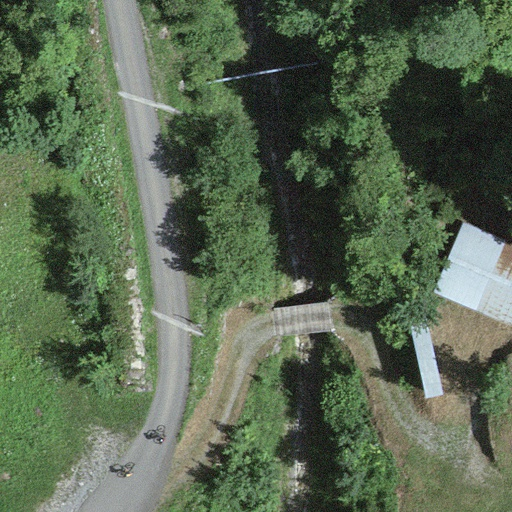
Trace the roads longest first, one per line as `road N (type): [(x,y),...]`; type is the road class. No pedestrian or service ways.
road 1 (track): [(128,511),(148,505),(271,319),(298,311),(335,320),(413,465),(494,490)]
road 2 (track): [(115,0),(168,281),(172,356),(161,422),(104,511)]
